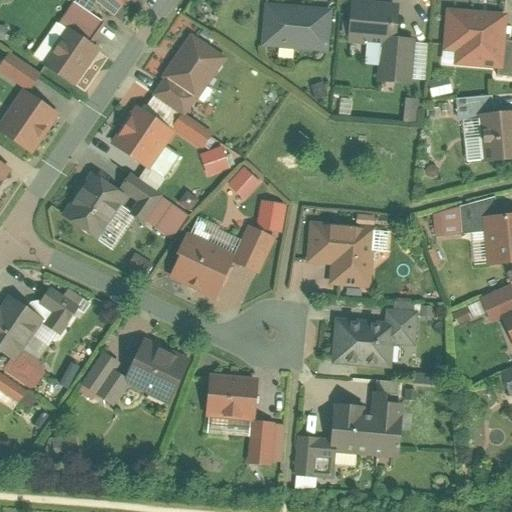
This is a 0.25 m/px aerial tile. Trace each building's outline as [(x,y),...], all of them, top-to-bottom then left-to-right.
[(94,0),(108,9),(114,0),(94,0)] [(74,2),(34,57),(84,94),(111,57),(89,41),(102,23),(74,2)] [(332,10),(269,2),(265,41),(328,49),(332,10)] [(510,12),(449,8),(444,67),(505,72),(510,12)] [(397,15),(350,10),(347,43),(381,46),(396,37),(397,15)] [(194,35),(157,92),(188,113),(226,55),(194,35)] [(396,37),(381,46),(378,83),(413,86),(415,39),(396,37)] [(25,80),(0,119),(0,134),(30,153),(61,102),(25,80)] [(414,98),(410,121),(419,122),(423,100),(414,98)] [(137,107),(115,143),(151,165),(173,128),(137,107)] [(511,111),(487,113),(490,159),(511,157),(511,111)] [(0,191),(21,161),(0,146),(0,191)] [(233,184),(250,201),(267,183),(250,167),(233,184)] [(127,198),(91,176),(63,221),(99,243),(127,198)] [(511,214),(490,217),(494,265),(511,263),(511,214)] [(378,225),(313,221),(311,262),(336,263),(334,286),(374,289),(378,225)] [(240,254),(193,231),(173,271),(220,294),(240,254)] [(0,355),(13,364),(43,318),(8,295),(0,307),(0,306),(0,355)] [(511,304),(503,308),(511,331),(511,304)] [(395,324),(340,322),(338,364),(394,366),(395,324)] [(189,360),(146,341),(128,380),(172,399),(189,360)] [(0,388),(1,387),(20,400),(27,391),(0,372),(0,388)] [(259,378),(212,375),(209,418),(256,421),(259,378)] [(401,407),(339,402),(334,453),(397,458),(401,407)]
